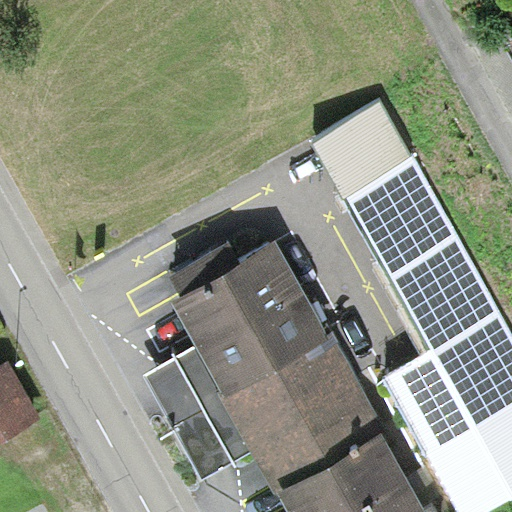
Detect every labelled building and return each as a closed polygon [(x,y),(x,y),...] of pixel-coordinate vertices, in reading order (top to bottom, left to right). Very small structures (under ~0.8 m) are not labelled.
[(429,337),(382,363),(464,511),(478,511),(511,494),(511,328),(381,91),(314,128),(429,337)] [(329,334),(278,241),(240,262),(190,290),(181,295),(170,301),(195,347),(252,452),(276,495),(281,493),(384,435),(389,432),(333,332),(329,334)] [(170,275),(181,295),(240,262),(228,242),(170,275)] [(202,480),(252,452),(195,347),(144,375),(167,414),(164,416),(202,480)] [(7,364),(0,367),(0,439),(38,418),(7,364)] [(426,511),(384,435),(281,493),(291,511),(426,511)]
